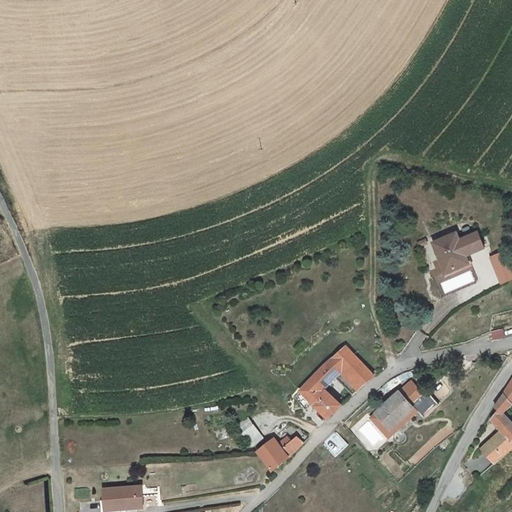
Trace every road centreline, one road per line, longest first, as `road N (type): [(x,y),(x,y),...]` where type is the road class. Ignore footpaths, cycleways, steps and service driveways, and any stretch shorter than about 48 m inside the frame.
road 1 (residential): [(248,511),(385,377),(409,363),(511,342)]
road 2 (unclassified): [(0,197),(42,305),(60,511)]
road 3 (tertiary): [(511,369),(480,407),(428,511)]
